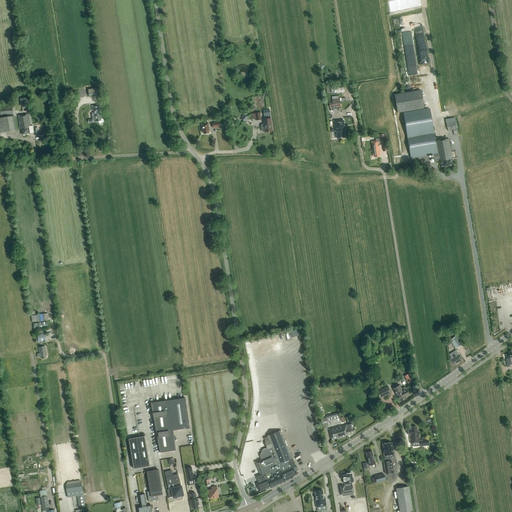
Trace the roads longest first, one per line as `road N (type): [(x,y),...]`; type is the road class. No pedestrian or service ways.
road 1 (unclassified): [(252,507),(234,467),(245,386),(213,193),(175,123),(154,0)]
road 2 (track): [(425,395),(385,177),(361,160),(335,0)]
road 3 (tertiary): [(252,507),(511,332)]
road 4 (unclassified): [(129,511),(106,360),(100,353),(62,355),(57,339)]
road 5 (track): [(447,133),(437,126),(420,0)]
